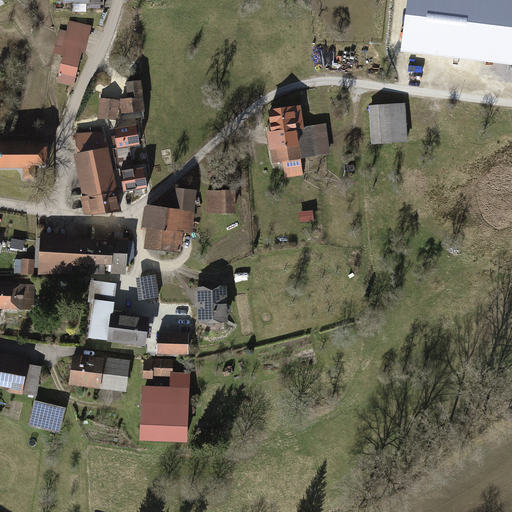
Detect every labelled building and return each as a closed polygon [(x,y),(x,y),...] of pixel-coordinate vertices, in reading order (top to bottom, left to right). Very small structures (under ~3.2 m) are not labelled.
[(511,0),(407,0),(402,54),(511,65),(511,0)] [(94,27),(73,21),(70,32),(64,30),(58,54),(70,57),(64,79),(78,83),(94,27)] [(134,99),(126,100),(127,118),(150,117),(149,81),(133,82),(134,99)] [(123,100),(104,98),(102,117),(121,118),(123,100)] [(408,104),(374,106),(376,142),(410,139),(408,104)] [(309,107),(272,112),(279,161),(288,159),(290,175),(309,172),(307,158),(333,154),(329,124),(311,126),(309,107)] [(116,190),(112,165),(111,155),(129,153),(127,135),(106,139),(105,131),(83,135),(86,154),(81,155),(86,194),(116,190)] [(53,142),(0,143),(0,169),(53,168),(53,142)] [(116,190),(86,194),(89,213),(118,209),(116,190)] [(243,191),(212,190),(211,211),(243,212),(243,191)] [(174,208),(148,206),(147,229),(154,230),(153,250),(183,251),(184,232),(194,232),(196,192),(175,191),(174,208)] [(75,262),(76,239),(68,239),(68,235),(39,235),(38,264),(42,264),(42,272),(75,273),(75,262)] [(115,240),(115,263),(114,272),(129,273),(130,236),(115,236),(115,240)] [(94,262),(95,239),(76,239),(75,262),(94,262)] [(115,263),(115,240),(95,239),(94,262),(115,263)] [(36,258),(23,258),(22,274),(36,274),(36,258)] [(158,275),(142,278),(146,298),(162,295),(158,275)] [(117,340),(121,314),(122,303),(117,302),(119,283),(96,280),(94,300),(99,301),(95,337),(117,340)] [(0,282),(0,309),(30,310),(31,284),(0,282)] [(233,289),(202,290),(203,320),(216,319),(216,324),(234,324),(233,289)] [(121,314),(117,340),(153,344),(156,318),(121,314)] [(192,334),(159,334),(159,354),(192,354),(192,334)] [(0,383),(17,386),(16,390),(28,392),(32,363),(33,359),(0,353),(0,383)] [(106,387),(109,360),(77,356),(74,383),(106,387)] [(177,387),(150,387),(150,439),(196,439),(196,372),(177,372),(177,358),(146,358),(146,377),(177,377),(177,387)] [(109,360),(106,387),(128,390),(132,362),(109,360)] [(46,365),(32,363),(28,392),(41,394),(46,365)] [(71,409),(38,401),(33,424),(66,432),(71,409)]
